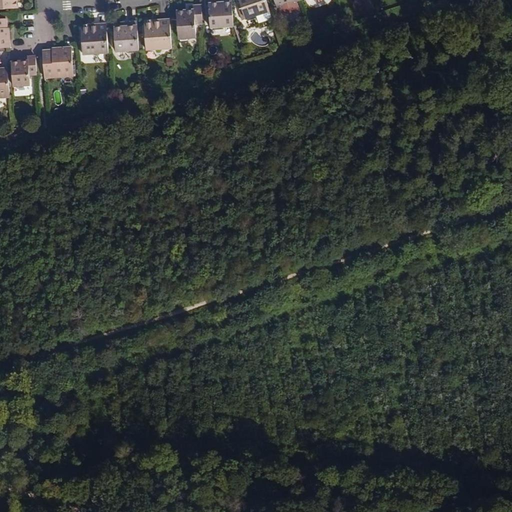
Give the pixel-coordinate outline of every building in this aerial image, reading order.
[(0,0),(0,8),(19,8),(18,0),(0,0)] [(233,3),(225,3),(221,3),(220,0),(209,0),(211,28),(235,27),(233,3)] [(241,0),(243,5),(248,19),(258,15),(271,11),(267,0),(241,0)] [(275,0),(277,7),(282,6),(285,14),(298,10),(296,1),(299,0),(275,0)] [(239,7),(244,21),(248,19),(243,5),(239,7)] [(194,7),(194,11),(194,13),(186,14),(186,11),(177,12),(179,38),(196,37),(195,24),(203,24),(202,6),(194,7)] [(258,15),(261,23),(273,18),(271,11),(258,15)] [(0,48),(11,47),(10,40),(9,28),(8,28),(7,19),(0,19),(0,48)] [(173,49),(171,20),(158,20),(159,25),(147,25),(148,50),(173,49)] [(140,50),(138,22),(127,23),(127,27),(122,27),(115,27),(116,52),(140,50)] [(95,29),(83,29),(84,54),(109,53),(108,24),(95,25),(95,29)] [(54,51),(44,51),(44,56),(45,66),(46,77),(74,76),(72,48),(54,49),(54,51)] [(37,56),(29,57),(29,59),(20,59),(20,62),(13,62),(14,86),(31,85),(30,75),(38,74),(37,56)] [(0,97),(10,96),(9,69),(0,69),(0,97)] [(147,137),(170,130),(170,128),(171,127),(167,118),(143,125),(147,137)]
